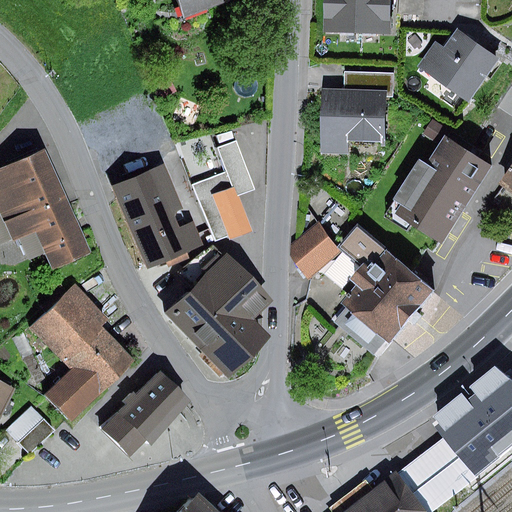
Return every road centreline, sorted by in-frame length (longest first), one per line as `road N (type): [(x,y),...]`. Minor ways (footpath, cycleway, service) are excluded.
road 1 (residential): [(219,417),(120,274),(69,140),(0,42)]
road 2 (residential): [(286,0),(274,350),(256,407)]
road 3 (primary): [(511,308),(429,384),(349,429),(270,457)]
road 4 (primary): [(227,469),(66,504),(0,508)]
